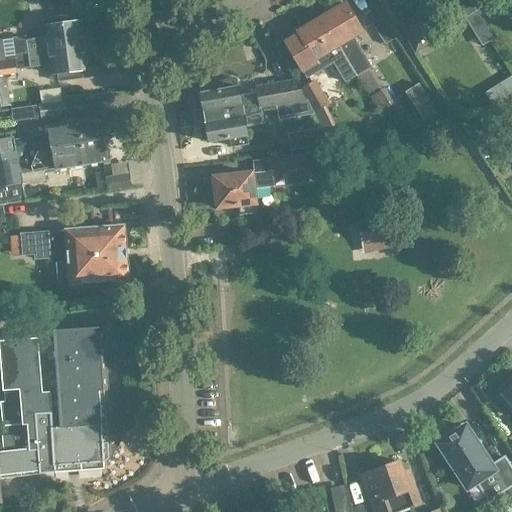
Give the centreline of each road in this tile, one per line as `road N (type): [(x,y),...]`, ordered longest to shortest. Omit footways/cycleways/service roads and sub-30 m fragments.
road 1 (residential): [(188,483),(147,49)]
road 2 (residential): [(188,483),(406,412),(511,329)]
